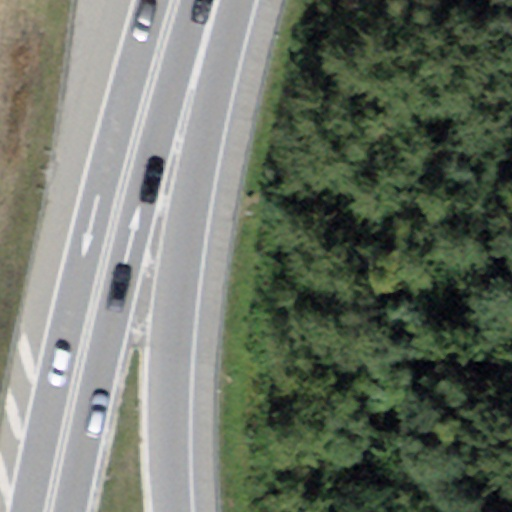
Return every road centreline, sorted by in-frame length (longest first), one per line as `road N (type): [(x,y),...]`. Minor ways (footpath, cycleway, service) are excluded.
road 1 (trunk): [(174,0),(110,230),(46,511)]
road 2 (trunk): [(172,511),(172,334),(219,0)]
